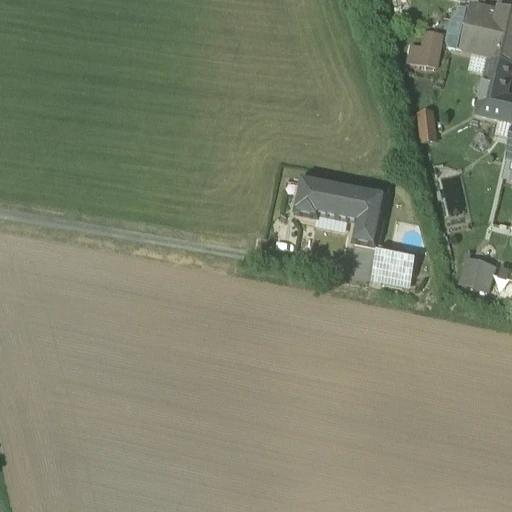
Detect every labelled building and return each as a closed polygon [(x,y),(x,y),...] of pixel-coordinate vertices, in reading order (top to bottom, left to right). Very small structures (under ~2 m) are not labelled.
[(501,0),(463,0),(462,7),(497,16),(499,7),(501,0)] [(511,0),(501,0),(499,7),(511,10),(511,0)] [(498,18),(472,12),(462,58),(489,64),(511,69),(511,18),(499,15),(498,18)] [(408,67),(437,72),(442,40),(425,37),(422,53),(411,51),(408,67)] [(511,101),(506,100),(511,70),(511,69),(489,64),(477,118),(511,126),(511,101)] [(385,202),(304,186),(298,215),(304,216),(303,222),(319,225),(321,220),(362,228),(358,247),(376,251),(385,202)] [(499,272),(472,265),(464,294),(493,301),(499,272)] [(415,275),(382,269),(379,285),(412,291),(415,275)]
